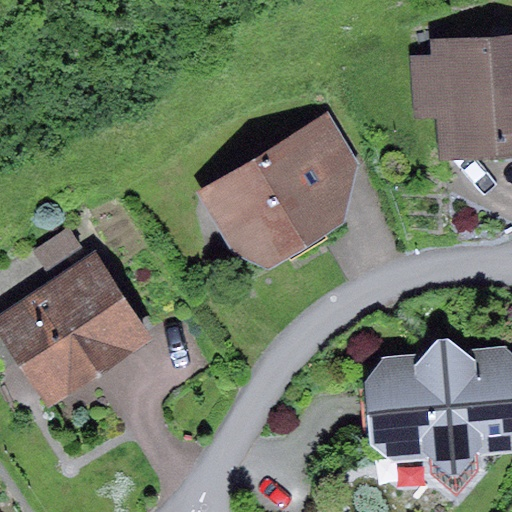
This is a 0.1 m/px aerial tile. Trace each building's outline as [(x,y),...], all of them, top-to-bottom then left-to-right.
[(434,56),(412,57),(415,117),(439,115),(441,158),(511,153),(511,32),(433,37),(434,56)] [(329,111),(196,190),(234,252),(271,270),(345,222),(358,164),(329,111)] [(69,227),(34,250),(50,273),(84,251),(69,227)] [(96,253),(0,316),(0,330),(50,406),(153,338),(96,253)] [(421,354),(383,356),(367,380),(369,444),(393,462),(429,461),(431,480),(459,506),(488,473),(488,452),(511,451),(511,350),(508,346),(466,350),(450,337),(439,337),(421,354)]
